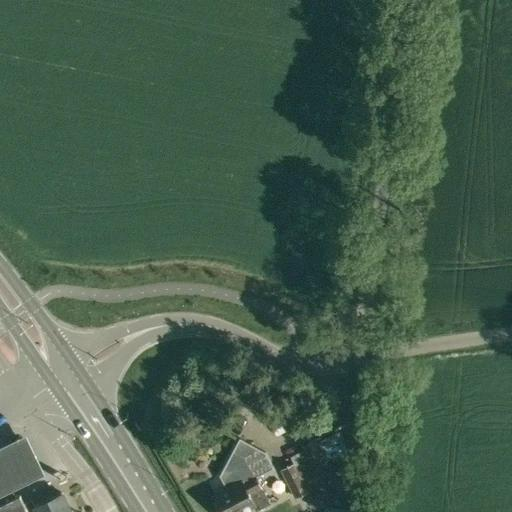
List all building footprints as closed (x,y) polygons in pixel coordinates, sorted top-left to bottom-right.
[(260,418),(264,426),(271,422),(267,415),(260,418)] [(0,445),(0,495),(44,474),(26,434),(0,445)] [(280,470),(293,499),(335,480),(316,438),(302,444),(305,450),(289,457),(292,464),(280,470)] [(269,503),(255,476),(272,467),(264,452),(240,440),(221,476),(227,488),(212,496),(218,509),(217,511),(241,511),(253,506),(256,510),(269,503)] [(0,511),(71,511),(62,492),(27,509),(20,495),(0,504),(0,511)]
